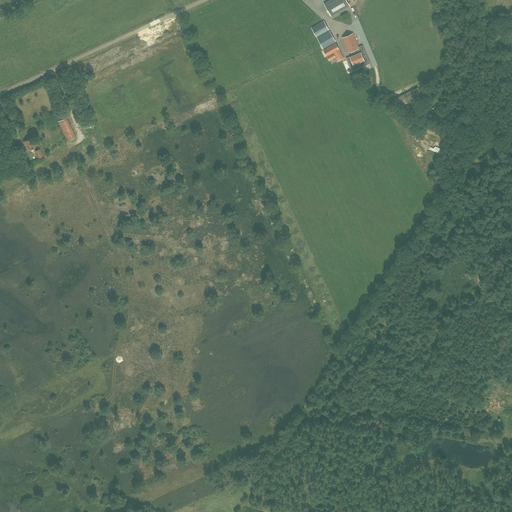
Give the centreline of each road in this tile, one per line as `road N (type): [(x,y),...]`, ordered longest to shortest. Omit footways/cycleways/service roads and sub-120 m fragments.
road 1 (unclassified): [(0,94),(202,0)]
road 2 (unclassified): [(303,0),(355,31),(383,103),(402,118)]
road 3 (track): [(468,0),(483,136)]
